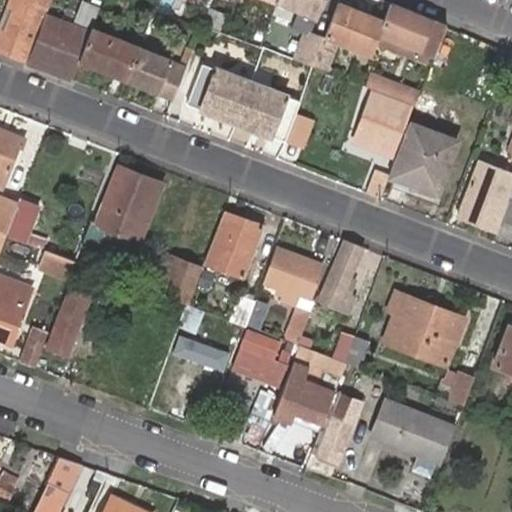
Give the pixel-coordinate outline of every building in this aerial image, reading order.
[(20,0),(9,0),(0,25),(0,51),(1,51),(20,0)] [(49,4),(50,0),(20,0),(1,51),(16,58),(21,47),(31,50),(38,32),(45,14),(49,4)] [(107,0),(106,3),(123,10),(127,0),(107,0)] [(316,17),(322,0),(276,0),(277,0),(276,1),(298,10),(292,28),(304,33),(294,59),(311,65),(313,66),(319,49),(324,38),(310,33),(316,17)] [(379,33),(384,21),(338,3),(325,36),(371,54),(371,52),(376,40),(379,33)] [(421,50),(433,55),(445,26),(433,21),(390,3),(384,21),(379,33),(421,50)] [(90,32),(45,14),(38,32),(31,50),(27,61),(27,63),(71,80),(78,61),(90,32)] [(269,22),(260,46),(262,47),(271,51),(280,27),(269,22)] [(448,61),(460,32),(445,26),(433,55),(448,61)] [(138,48),(91,29),(90,32),(78,61),(126,79),(138,48)] [(418,57),(421,50),(379,33),(376,40),(418,57)] [(21,47),(16,58),(27,61),(31,50),(21,47)] [(138,48),(126,79),(149,89),(152,81),(160,84),(176,90),(185,67),(192,50),(186,47),(180,64),(170,61),(138,48)] [(507,63),(510,53),(499,48),(494,58),(507,63)] [(313,66),(325,70),(331,54),(319,49),(313,66)] [(216,115),(235,122),(250,83),(216,69),(202,63),(186,103),(200,109),(203,101),(219,108),(216,115)] [(369,73),(365,86),(406,101),(414,104),(418,92),(410,89),(369,73)] [(149,89),(173,99),(176,90),(160,84),(152,81),(149,89)] [(250,83),(235,122),(253,129),(256,122),(272,128),(269,135),(284,141),(293,116),(295,113),(299,101),(285,95),(250,83)] [(370,91),(353,140),(392,155),(410,106),(370,91)] [(200,109),(216,115),(219,108),(203,101),(200,109)] [(293,116),(284,141),(300,147),(310,122),(293,116)] [(407,121),(388,174),(420,186),(436,192),(457,140),(407,121)] [(253,129),(269,135),(272,128),(256,122),(253,129)] [(0,166),(9,170),(21,138),(0,130),(0,166)] [(457,215),(497,230),(500,223),(511,190),(511,173),(478,161),(457,215)] [(93,222),(90,220),(83,241),(96,247),(99,241),(108,245),(110,241),(116,243),(114,247),(133,255),(139,239),(162,183),(116,164),(93,222)] [(365,193),(380,198),(386,180),(386,179),(388,175),(375,170),(365,193)] [(511,190),(500,223),(511,227),(511,190)] [(14,214),(18,203),(0,196),(0,230),(6,233),(14,214)] [(14,214),(6,233),(5,236),(26,243),(43,249),(47,239),(30,232),(40,204),(20,197),(18,203),(14,214)] [(226,213),(207,263),(217,267),(242,277),(261,228),(226,213)] [(349,279),(363,248),(344,240),(318,299),(349,312),(356,295),(344,290),(349,279)] [(299,295),(310,299),(323,265),(277,248),(264,282),(278,287),(276,293),(283,295),(281,300),(293,304),(297,302),(299,295)] [(69,278),(75,261),(45,250),(38,268),(69,278)] [(187,304),(201,269),(164,254),(150,289),(185,303),(187,304)] [(79,329),(85,314),(92,295),(90,294),(95,281),(76,273),(71,287),(67,286),(44,349),(69,358),(79,329)] [(0,340),(10,345),(25,305),(30,294),(17,289),(19,283),(1,276),(0,275),(0,340)] [(360,284),(349,279),(344,290),(356,295),(360,284)] [(32,288),(19,283),(17,289),(30,294),(32,288)] [(384,310),(396,315),(403,295),(391,290),(384,310)] [(245,325),(254,301),(239,295),(229,320),(245,326),(245,325)] [(403,295),(396,315),(392,325),(389,323),(383,340),(445,364),(452,347),(447,345),(456,321),(438,315),(440,309),(403,295)] [(263,304),(254,301),(245,325),(247,325),(255,329),(263,304)] [(284,336),(297,341),(309,312),(296,306),(284,336)] [(195,331),(199,311),(186,309),(182,328),(195,331)] [(321,314),(310,309),(309,312),(297,341),(296,344),(301,346),(307,348),(309,343),(311,343),(321,314)] [(447,345),(452,347),(464,318),(440,309),(438,315),(456,321),(447,345)] [(102,319),(85,314),(79,329),(95,336),(102,319)] [(233,363),(282,380),(292,353),(293,350),(295,346),(296,344),(255,329),(247,325),(233,363)] [(511,372),(511,326),(508,325),(494,365),(511,372)] [(30,337),(43,342),(46,331),(34,326),(30,337)] [(157,375),(171,380),(187,334),(173,329),(157,375)] [(368,340),(355,335),(345,362),(358,367),(368,340)] [(30,337),(21,362),(33,366),(43,342),(30,337)] [(301,346),(296,344),(295,346),(293,350),(299,352),(301,346)] [(327,373),(291,361),(275,408),(273,413),(285,417),(287,412),(292,398),(315,406),(327,410),(332,399),(338,381),(326,377),(327,373)] [(462,404),(472,378),(458,373),(448,399),(462,404)] [(336,465),(359,399),(335,391),(312,456),(336,465)] [(315,406),(292,398),(287,412),(321,425),(327,410),(315,406)] [(435,460),(440,462),(454,426),(384,399),(370,434),(435,460)] [(239,437),(255,442),(261,425),(245,420),(239,437)] [(27,474),(42,481),(55,455),(40,449),(27,474)] [(49,511),(60,490),(74,462),(57,456),(45,483),(30,511),(49,511)] [(0,473),(0,494),(8,498),(17,478),(1,471),(0,473)] [(55,511),(64,492),(60,490),(49,511),(55,511)] [(112,496),(108,503),(127,511),(132,511),(135,507),(124,502),(112,496)] [(132,511),(127,511),(108,503),(103,511),(145,511),(135,507),(132,511)]
